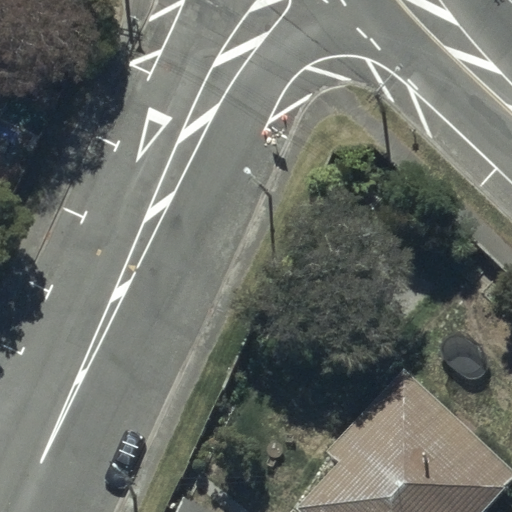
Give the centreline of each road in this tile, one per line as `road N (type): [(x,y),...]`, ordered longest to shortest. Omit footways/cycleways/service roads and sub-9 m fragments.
road 1 (residential): [(19,511),(258,0)]
road 2 (tertiary): [(420,0),(511,91)]
